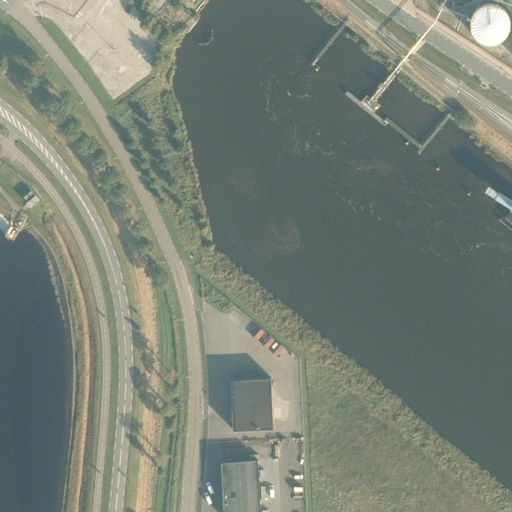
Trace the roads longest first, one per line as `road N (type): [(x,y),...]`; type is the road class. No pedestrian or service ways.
road 1 (unclassified): [(4,0),(98,112),(176,267),(194,378),(187,511)]
road 2 (secondary): [(119,297),(103,236),(71,178),(0,103)]
road 3 (secondary): [(0,118),(76,202),(119,297)]
road 4 (secondary): [(114,511),(125,388),(119,297)]
road 5 (tertiary): [(511,93),(376,0)]
